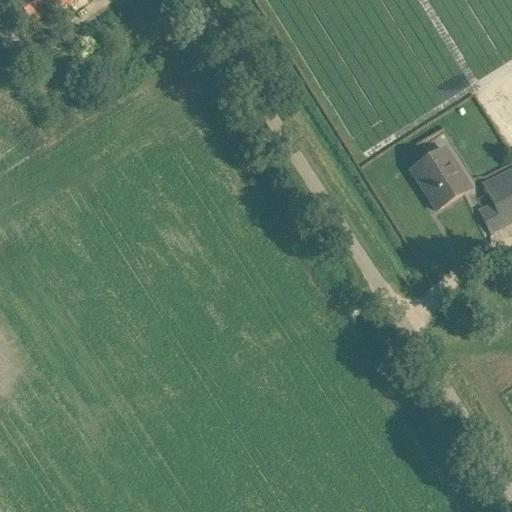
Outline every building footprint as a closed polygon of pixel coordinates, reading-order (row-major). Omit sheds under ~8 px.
[(12,0),(33,29),(75,0),(12,0)] [(63,52),(54,58),(57,64),(67,58),(63,52)] [(59,84),(47,66),(28,79),(40,97),(59,84)] [(469,192),(442,151),(415,169),(426,186),(431,194),(426,196),(436,212),(469,192)] [(478,211),(491,237),(511,226),(511,169),(483,184),(493,204),(478,211)]
